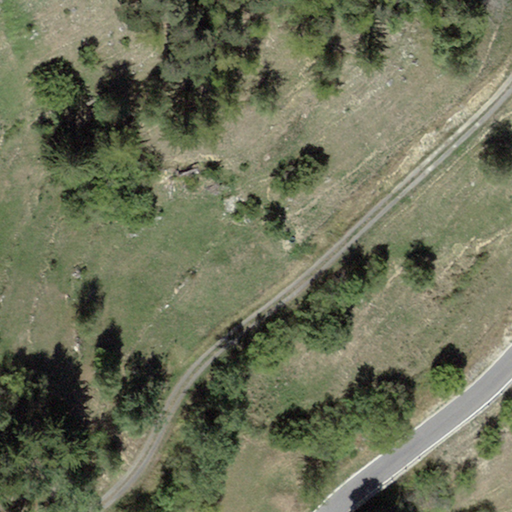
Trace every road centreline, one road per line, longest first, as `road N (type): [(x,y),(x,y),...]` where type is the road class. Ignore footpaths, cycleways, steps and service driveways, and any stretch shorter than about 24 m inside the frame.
road 1 (track): [(105,511),(152,456),(175,396),(220,340),(291,296),(511,88)]
road 2 (secondary): [(511,357),(457,413),(330,511)]
